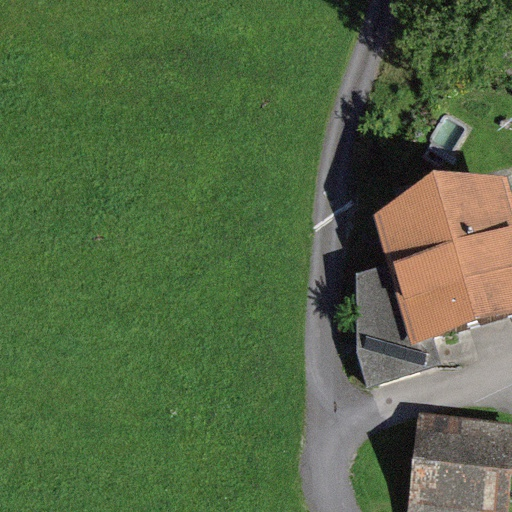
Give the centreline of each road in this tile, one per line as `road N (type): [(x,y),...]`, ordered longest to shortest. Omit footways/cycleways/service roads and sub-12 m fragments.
road 1 (track): [(383,0),(347,128),(319,331),(328,392),(347,425)]
road 2 (track): [(460,391),(347,425),(326,453),(317,502),(327,511)]
